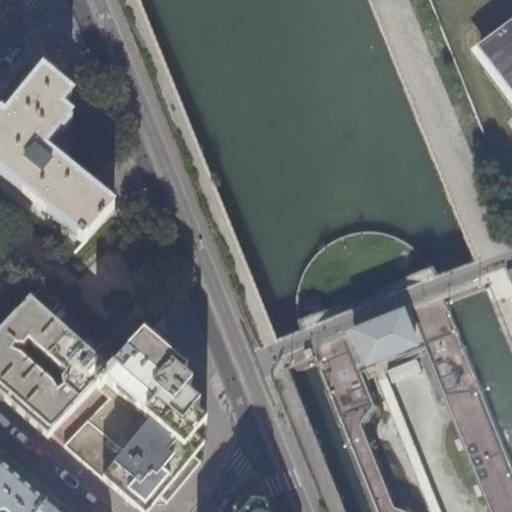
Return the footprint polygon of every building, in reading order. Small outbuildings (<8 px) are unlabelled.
[(511,21),(476,49),(511,97),(511,21)] [(0,176),(82,245),(113,211),(61,168),(65,163),(62,160),(57,165),(43,153),(70,120),(60,112),(70,99),(42,75),(4,121),(0,118),(0,176)] [(103,344),(91,357),(46,318),(58,305),(41,290),(0,335),(0,397),(7,404),(46,438),(95,387),(121,360),(103,344)] [(366,373),(421,351),(406,313),(350,334),(366,373)] [(121,360),(95,387),(110,400),(64,447),(102,479),(139,511),(149,511),(160,499),(166,505),(185,482),(200,463),(194,459),(203,447),(195,440),(207,425),(193,414),(199,407),(185,395),(191,388),(182,380),(186,375),(178,368),(149,343),(143,338),(121,360)] [(17,479),(0,464),(0,511),(40,511),(46,505),(17,479)] [(261,511),(259,506),(245,503),(237,511),(261,511)]
